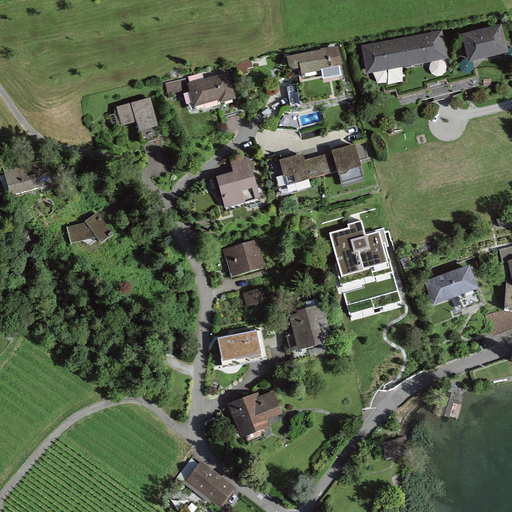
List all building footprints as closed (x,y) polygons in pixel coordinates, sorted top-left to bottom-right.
[(500,25),(464,34),(470,59),(506,50),(500,25)] [(444,56),(439,32),(363,46),(368,71),(444,56)] [(337,46),(287,56),(289,67),(299,65),(301,75),(341,67),(337,46)] [(226,73),(188,84),(194,104),(218,97),(220,102),(233,98),(226,73)] [(184,82),(166,84),(168,96),(185,94),(184,82)] [(157,129),(149,99),(117,108),(122,125),(136,121),(139,133),(157,129)] [(354,146),(318,156),(323,174),(337,170),(341,184),(363,178),(354,146)] [(303,160),(302,154),(279,160),(288,193),(310,187),(308,178),(323,174),(318,156),(303,160)] [(233,172),(215,177),(224,208),(258,199),(246,155),(230,160),(233,172)] [(49,185),(43,160),(23,165),(21,157),(0,162),(9,195),(49,185)] [(70,243),(95,237),(100,243),(111,235),(96,212),(83,220),(85,222),(66,227),(70,243)] [(387,238),(380,216),(337,229),(343,251),(387,238)] [(257,240),(224,249),(231,277),(265,268),(257,240)] [(467,265),(425,281),(434,305),(477,289),(467,265)] [(511,310),(511,286),(508,285),(503,308),(511,310)] [(263,288),(243,293),(247,307),(266,302),(263,288)] [(322,306),(288,315),(298,351),(332,342),(322,306)] [(511,324),(493,327),(494,333),(511,330),(511,324)] [(257,332),(220,340),(223,353),(229,352),(231,362),(262,356),(257,332)] [(257,393),(228,404),(240,438),(270,427),(267,419),(280,414),(272,393),(259,398),(257,393)] [(382,445),(387,460),(409,454),(405,439),(382,445)] [(232,489),(199,462),(184,480),(217,507),(232,489)]
